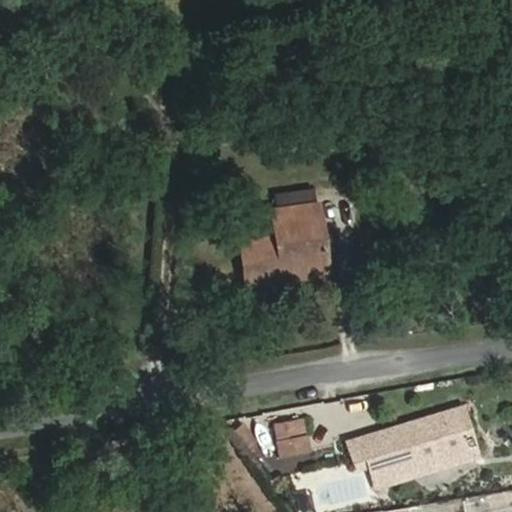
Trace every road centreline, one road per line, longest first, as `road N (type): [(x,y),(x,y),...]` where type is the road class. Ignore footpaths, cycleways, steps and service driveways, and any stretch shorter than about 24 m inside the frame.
road 1 (residential): [(511,352),(171,402),(0,437)]
road 2 (track): [(171,402),(135,354),(146,160),(0,26)]
